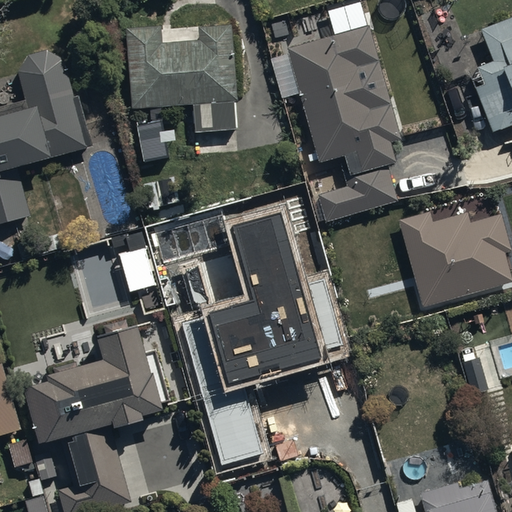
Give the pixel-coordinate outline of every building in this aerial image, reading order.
[(511,11),(479,25),(492,56),(475,62),(482,80),(474,83),(492,129),(511,120),(511,11)] [(234,96),(237,96),(232,21),(198,23),(198,26),(163,28),(162,22),(126,25),(131,104),(192,99),(195,132),(236,129),(234,96)] [(370,21),(287,44),(317,157),(343,150),(346,162),(341,163),(346,183),(317,191),(325,219),(399,199),(388,160),(396,158),(391,138),(401,135),(370,21)] [(73,97),(63,60),(48,51),(28,56),(18,71),(28,104),(0,111),(0,224),(30,216),(15,162),(46,154),(47,159),(93,146),(79,95),(73,97)] [(429,208),(399,216),(423,303),(511,279),(503,249),(511,247),(501,210),(469,219),(466,209),(432,218),(429,208)] [(255,302),(181,322),(221,466),(264,454),(243,381),(325,358),(322,350),(340,345),(322,280),(303,285),(282,212),(234,226),(255,302)] [(145,242),(117,250),(127,287),(155,280),(145,242)] [(77,511),(131,497),(107,417),(142,409),(141,404),(160,399),(152,364),(148,364),(137,314),(94,324),(101,353),(45,366),(46,371),(24,376),(38,434),(65,427),(80,480),(59,486),(66,511),(77,511)] [(0,431),(23,424),(1,353),(0,353),(0,431)] [(431,399),(370,415),(381,457),(442,441),(431,399)] [(50,449),(34,453),(41,478),(57,473),(50,449)] [(496,511),(485,471),(419,490),(425,511),(496,511)]
